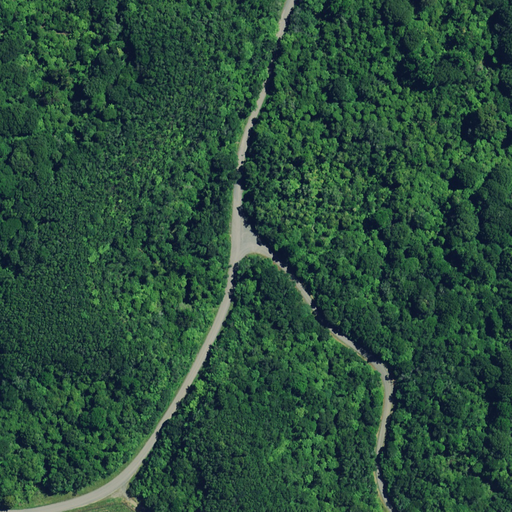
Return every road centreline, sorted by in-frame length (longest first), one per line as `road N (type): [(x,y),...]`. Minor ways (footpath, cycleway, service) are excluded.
road 1 (unclassified): [(33,511),(98,494),(136,463),(223,316),(236,225)]
road 2 (unclassified): [(236,225),(386,378),(381,494),(392,511)]
road 3 (unclassified): [(291,0),(243,144),(236,225)]
